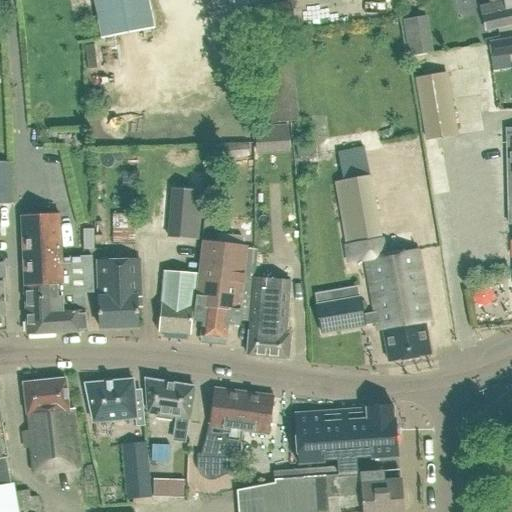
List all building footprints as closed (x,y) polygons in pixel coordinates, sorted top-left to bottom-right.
[(95,0),(103,39),(156,28),(150,0),(95,0)] [(511,0),(489,0),(493,14),(511,9),(511,0)] [(492,58),(511,55),(511,38),(490,42),(492,58)] [(259,126),(299,122),(290,39),(249,44),(259,126)] [(446,75),(417,80),(426,139),(456,134),(446,75)] [(384,330),(389,362),(431,356),(425,322),(430,321),(418,249),(384,254),(365,147),(332,154),(350,262),(366,259),(375,312),(363,314),(360,298),(317,305),(322,333),(377,323),(378,330),(384,330)] [(10,164),(0,163),(0,204),(11,204),(10,164)] [(199,216),(201,191),(173,189),(171,214),(199,216)] [(135,214),(113,215),(112,246),(135,246),(135,214)] [(60,215),(22,217),(28,335),(87,332),(85,294),(93,293),(91,258),(62,259),(60,215)] [(94,222),(94,250),(105,250),(105,222),(94,222)] [(250,322),(254,278),(257,250),(203,245),(195,321),(203,322),(201,335),(226,338),(228,324),(240,325),(240,321),(250,322)] [(141,260),(98,261),(99,282),(105,282),(106,298),(100,298),(100,329),(138,328),(138,298),(142,298),(141,260)] [(165,273),(159,332),(190,335),(196,276),(165,273)] [(250,322),(247,355),(287,360),(290,335),(287,335),(288,311),(290,281),(254,278),(250,322)] [(31,431),(23,431),(25,448),(31,447),(34,473),(81,468),(75,408),(70,409),(66,378),(24,382),(28,415),(29,415),(31,431)] [(136,427),(145,426),(142,394),(135,395),(133,380),(114,382),(114,379),(104,380),(105,382),(85,384),(94,422),(136,419),(136,427)] [(189,422),(194,387),(149,380),(146,383),(148,413),(157,414),(157,418),(171,420),(172,416),(179,417),(176,441),(185,443),(189,422)] [(269,433),(273,398),(215,390),(210,425),(225,427),(224,437),(209,435),(209,439),(208,439),(205,456),(198,456),(198,468),(199,473),(202,476),(207,479),(212,480),(216,479),(214,474),(226,469),(228,473),(238,469),(243,430),(269,433)] [(324,455),(369,451),(370,458),(370,459),(398,457),(395,419),(394,419),(393,406),(366,408),(366,409),(295,414),(298,464),(325,463),(325,461),(324,455)] [(11,484),(7,457),(9,457),(0,407),(0,511),(18,511),(19,511),(20,511),(17,492),(15,492),(13,483),(11,484)] [(147,442),(122,444),(128,500),(152,497),(147,442)] [(274,472),(274,480),(357,473),(356,459),(356,458),(337,460),(337,468),(274,472)] [(235,491),(236,511),(402,511),(400,481),(382,482),(382,471),(357,473),(301,478),(274,480),(274,483),(235,491)] [(17,492),(20,511),(23,511),(41,511),(39,496),(31,498),(30,490),(17,492)]
